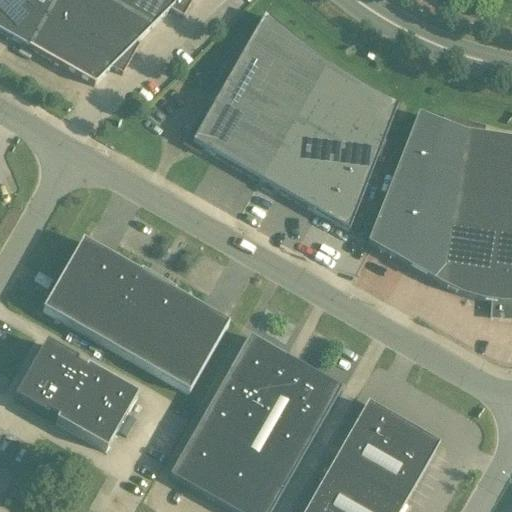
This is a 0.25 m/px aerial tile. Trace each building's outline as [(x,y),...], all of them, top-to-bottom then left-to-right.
[(0,0),(0,35),(27,51),(56,0),(0,0)] [(56,0),(27,51),(93,89),(94,87),(94,86),(110,71),(121,77),(138,48),(135,46),(169,13),(182,20),(193,0),(56,0)] [(319,219),(347,235),(396,109),(386,104),(379,100),(372,97),(361,91),(355,87),(344,81),(331,73),(324,68),(318,64),(308,57),(296,47),(287,40),(281,34),(269,24),(263,19),(191,146),(215,160),(319,219)] [(410,133),(367,246),(441,289),(460,298),(479,304),(499,307),(497,320),(511,320),(511,142),(482,138),(484,129),(463,124),(445,119),(443,127),(437,125),(417,117),(410,133)] [(141,271),(138,277),(87,247),(81,244),(41,314),(187,397),(227,327),(170,295),(173,289),(141,271)] [(223,511),(272,511),(340,393),(297,368),(248,340),(227,375),(228,375),(227,376),(228,376),(168,480),(223,511)] [(76,365),(44,347),(13,403),(44,421),(46,418),(56,423),(54,426),(105,455),(136,399),(85,370),(84,373),(74,368),(76,365)] [(305,511),(408,511),(409,511),(407,510),(407,509),(403,507),(437,447),(366,407),(305,511)]
